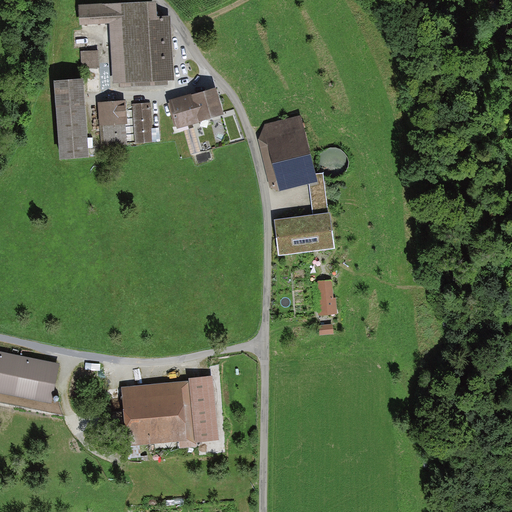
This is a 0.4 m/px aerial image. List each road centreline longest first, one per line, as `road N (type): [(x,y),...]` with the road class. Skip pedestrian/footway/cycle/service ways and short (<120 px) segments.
road 1 (unclassified): [(264,511),(263,178),(240,109),(157,0)]
road 2 (track): [(0,336),(129,360),(266,346)]
